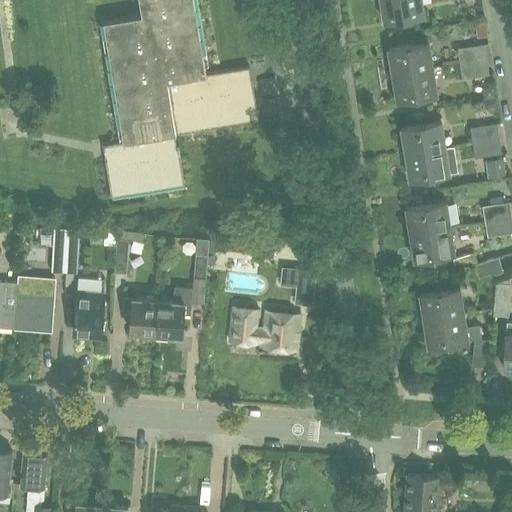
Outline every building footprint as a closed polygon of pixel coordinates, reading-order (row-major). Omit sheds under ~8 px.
[(206,73),(193,0),(140,0),(142,14),(103,21),(123,140),(102,144),(111,197),(185,184),(178,144),(176,145),(174,133),(258,119),(252,79),(229,83),(227,70),(206,73)] [(380,0),(384,21),(424,14),(421,0),(380,0)] [(389,47),(393,73),(433,67),(429,41),(389,47)] [(484,44),(457,48),(459,63),(487,59),(484,44)] [(489,74),(487,59),(459,63),(462,79),(489,74)] [(437,93),(433,67),(393,73),(397,100),(437,93)] [(401,126),(405,153),(445,146),(441,120),(401,126)] [(469,127),(472,142),(499,137),(497,123),(469,127)] [(502,153),(499,137),(472,142),(474,157),(502,153)] [(458,171),(454,145),(445,146),(405,153),(409,179),(458,171)] [(486,159),(489,178),(506,176),(504,156),(486,159)] [(451,187),(454,199),(459,198),(465,193),(464,184),(451,186),(451,187)] [(491,197),(491,203),(503,201),(502,195),(491,197)] [(406,207),(410,233),(450,226),(445,201),(406,207)] [(482,206),(484,221),(511,216),(509,201),(482,206)] [(511,232),(511,219),(511,216),(484,221),(487,237),(511,232)] [(454,253),(450,226),(410,233),(414,259),(454,253)] [(53,227),(51,271),(66,272),(69,229),(53,227)] [(78,230),(69,229),(66,272),(77,272),(78,230)] [(127,273),(129,234),(117,233),(114,272),(127,273)] [(196,238),(194,274),(206,275),(208,250),(208,240),(209,239),(196,238)] [(215,252),(215,254),(251,258),(252,245),(226,242),(216,241),(215,251),(215,252)] [(151,265),(151,251),(137,251),(137,265),(151,265)] [(453,257),(456,269),(477,262),(474,251),(453,257)] [(503,272),(498,257),(472,265),(476,280),(503,272)] [(234,280),(235,307),(275,305),(274,278),(234,280)] [(0,322),(15,324),(18,292),(19,283),(0,281),(0,322)] [(511,284),(496,283),(493,315),(508,316),(511,284)] [(50,327),(54,286),(42,285),(41,294),(18,292),(15,324),(50,327)] [(158,299),(156,336),(168,336),(168,333),(182,334),(183,312),(191,312),(192,301),(193,286),(174,285),(173,300),(158,299)] [(103,306),(102,306),(103,292),(103,287),(93,286),(93,291),(76,290),(76,304),(75,304),(73,332),(101,334),(103,306)] [(420,293),(424,319),(464,313),(460,287),(420,293)] [(125,296),(124,311),(131,312),(130,330),(144,331),(143,335),(156,336),(158,299),(132,297),(125,296)] [(261,347),(297,350),(300,313),(264,310),(263,328),(257,327),(258,310),(233,307),(230,342),(255,345),(255,343),(262,343),(261,347)] [(468,339),(468,338),(474,339),(472,366),(489,368),(490,340),(481,340),(479,324),(466,327),(464,313),(424,319),(428,346),(468,339)] [(503,368),(511,368),(511,322),(507,322),(503,368)] [(0,492),(10,494),(12,477),(9,477),(12,450),(0,449),(0,492)] [(44,486),(47,454),(23,452),(20,484),(29,485),(27,497),(25,511),(51,511),(52,506),(42,505),(44,486)] [(437,511),(440,474),(407,472),(403,511),(437,511)] [(101,511),(103,499),(89,498),(89,503),(76,502),(75,511),(101,511)] [(127,511),(128,506),(115,505),(116,501),(103,499),(101,511),(127,511)]
